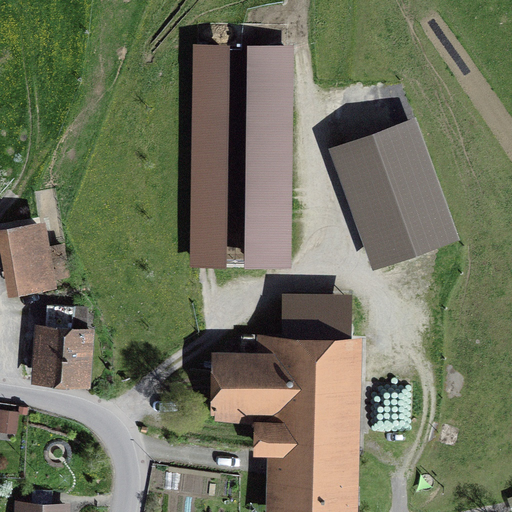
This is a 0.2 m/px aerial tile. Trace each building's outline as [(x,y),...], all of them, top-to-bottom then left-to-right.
[(286,49),(197,47),(193,259),(282,260),(286,49)] [(397,126),(350,143),(391,256),(438,239),(397,126)] [(41,227),(8,233),(16,285),(49,279),(49,277),(66,274),(61,244),(44,247),(41,227)] [(85,307),(48,304),(46,330),(83,333),(85,307)] [(83,333),(46,330),(42,374),(80,378),(82,358),(89,359),(91,334),(83,333)] [(242,356),(215,355),(214,417),(257,418),(256,445),(281,445),(279,511),(344,511),(349,336),(243,334),(242,356)] [(0,431),(19,432),(20,410),(0,409),(0,420),(0,431)] [(64,511),(65,505),(21,503),(20,511),(64,511)]
